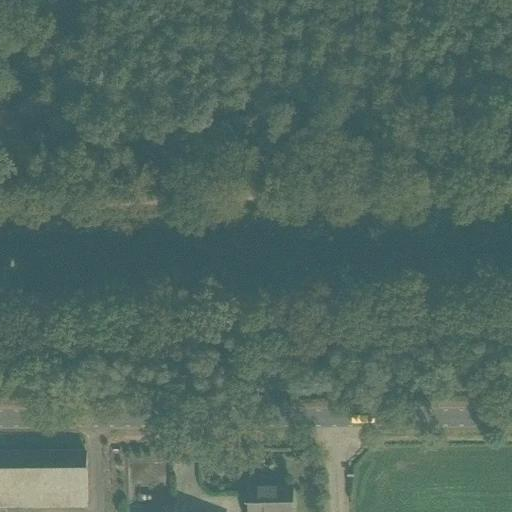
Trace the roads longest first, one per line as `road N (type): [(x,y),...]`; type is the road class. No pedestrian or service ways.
road 1 (track): [(0,120),(511,107)]
road 2 (unclassified): [(0,414),(511,415)]
